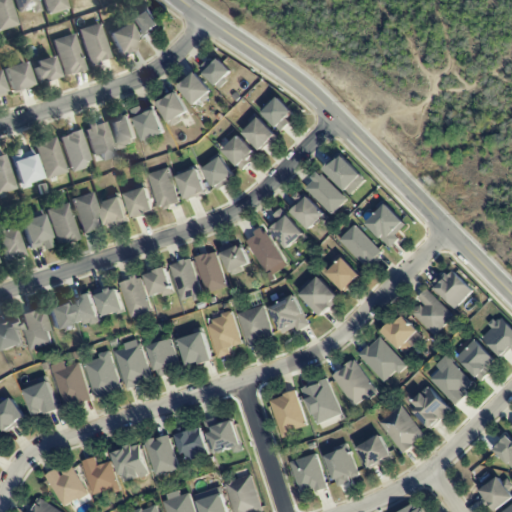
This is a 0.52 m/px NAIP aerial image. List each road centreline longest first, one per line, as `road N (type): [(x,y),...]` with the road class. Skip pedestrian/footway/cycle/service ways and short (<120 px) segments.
road 1 (residential): [(0,506),(12,477),(49,445),(325,349),(448,230)]
road 2 (residential): [(511,295),(320,101),(181,0)]
road 3 (residential): [(337,119),(239,210),(0,294)]
road 4 (residential): [(0,126),(160,68),(207,19)]
road 5 (residential): [(350,511),(429,471),(511,391)]
road 6 (residential): [(242,381),(285,511)]
